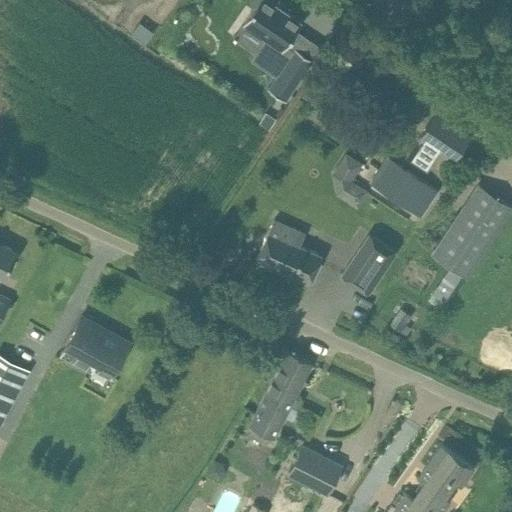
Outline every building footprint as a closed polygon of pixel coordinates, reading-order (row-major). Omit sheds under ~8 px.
[(257,0),(243,22),(266,38),(256,53),(252,59),(277,76),(269,87),(268,87),(268,88),(285,100),(286,99),(285,99),(312,60),(313,59),(312,59),(295,47),(295,48),(295,49),(286,43),(296,29),(301,22),(300,21),(300,22),(286,13),(287,12),(276,4),(275,5),(267,0),(257,0)] [(406,156),(420,165),(434,145),(453,157),(468,133),(436,112),(406,156)] [(266,114),(259,124),(269,130),(275,120),(266,114)] [(354,179),(365,161),(348,151),(327,187),(360,205),(369,188),(354,179)] [(388,157),(372,182),(422,215),(439,191),(388,157)] [(464,207),(433,254),(467,276),(511,207),(511,206),(496,196),(481,218),(464,207)] [(306,232),(275,218),(255,261),(283,273),(284,270),(310,282),(322,255),(300,245),(306,232)] [(369,233),(342,275),(368,292),(396,250),(369,233)] [(0,316),(6,304),(0,300),(0,276),(3,277),(4,275),(6,276),(10,269),(7,268),(16,251),(0,242),(0,316)] [(432,295),(447,304),(463,280),(448,270),(432,295)] [(389,324),(409,339),(416,330),(407,323),(412,316),(401,308),(389,324)] [(80,315),(64,343),(114,369),(129,341),(80,315)] [(287,350),(278,367),(249,422),(252,423),(248,431),(266,440),(270,433),(273,434),(311,362),(287,350)] [(0,423),(29,370),(0,353),(0,423)] [(444,495),(455,481),(461,485),(474,467),(442,444),(417,478),(423,482),(413,497),(406,492),(391,511),(441,511),(450,500),(444,495)] [(303,445),(293,463),(288,473),(327,492),(341,465),(303,445)] [(211,511),(232,511),(240,496),(223,488),(211,511)]
